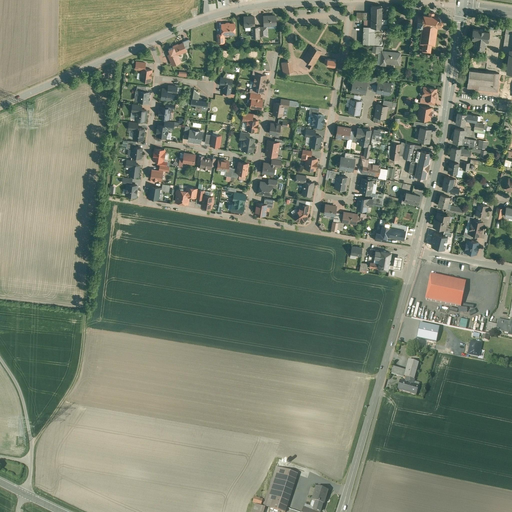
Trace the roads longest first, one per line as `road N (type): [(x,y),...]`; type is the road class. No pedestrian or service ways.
road 1 (track): [(30,442),(78,378),(114,55)]
road 2 (tertiary): [(416,250),(341,511)]
road 3 (tertiary): [(461,5),(416,250)]
road 4 (tertiary): [(148,41),(228,11),(347,0)]
road 5 (tertiary): [(0,105),(148,41)]
